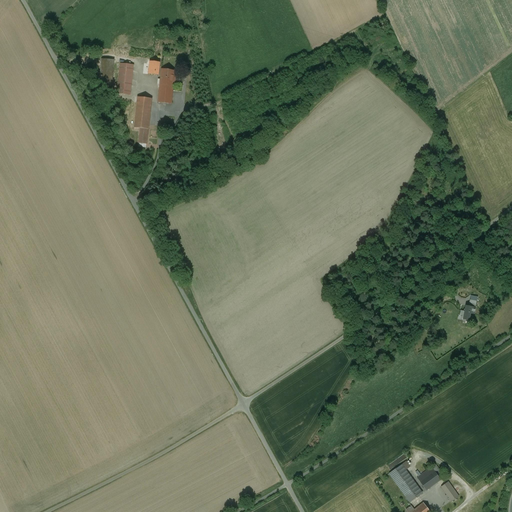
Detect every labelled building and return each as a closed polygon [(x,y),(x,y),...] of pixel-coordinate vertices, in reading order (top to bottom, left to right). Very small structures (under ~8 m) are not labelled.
[(209,36),(203,37),(206,57),(213,56),(209,36)] [(152,56),(155,56),(155,52),(124,49),(119,49),(119,57),(152,60),(152,56)] [(114,60),(101,59),(99,84),(112,85),(114,60)] [(161,76),(161,70),(159,69),(159,63),(151,62),(149,62),(149,63),(148,74),(156,75),(161,76)] [(133,65),(121,64),(118,94),(130,95),(133,65)] [(159,89),(172,91),(173,82),(175,82),(176,75),(174,75),(175,71),(161,70),(161,76),(160,84),(159,89)] [(172,91),(159,89),(158,102),(171,104),(171,102),(180,103),(181,92),(172,91)] [(152,100),(137,98),(134,121),(149,122),(152,100)] [(148,130),(140,129),(139,143),(147,144),(148,130)] [(189,164),(181,168),(186,175),(193,171),(189,164)] [(473,311),(462,309),(459,322),(470,324),(473,311)] [(437,332),(430,328),(427,332),(434,336),(437,332)] [(404,454),(387,465),(390,469),(407,458),(404,454)] [(406,461),(388,474),(409,503),(422,494),(407,472),(411,469),(406,461)] [(436,465),(418,477),(427,491),(441,481),(437,475),(442,472),(436,465)] [(449,482),(441,488),(450,502),(459,497),(449,482)] [(416,508),(419,511),(430,511),(423,503),(416,508)]
